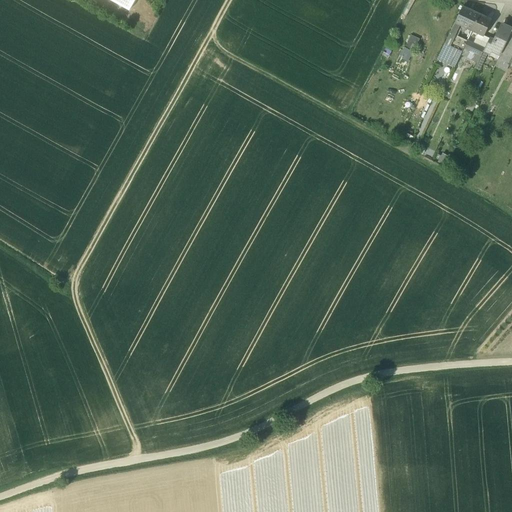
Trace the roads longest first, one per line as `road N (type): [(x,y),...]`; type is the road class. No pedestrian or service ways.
road 1 (unclassified): [(0,498),(67,474),(215,444),(371,376),(511,361)]
road 2 (track): [(211,33),(68,290)]
road 3 (track): [(230,0),(211,33),(215,44),(415,158)]
road 4 (track): [(137,458),(68,290)]
